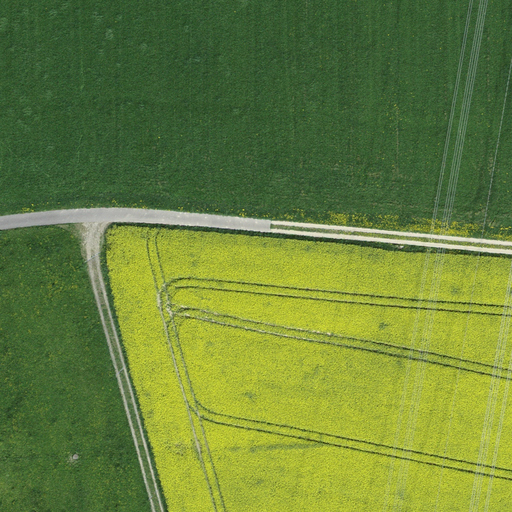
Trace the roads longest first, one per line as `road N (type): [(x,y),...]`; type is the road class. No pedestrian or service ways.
road 1 (track): [(0,221),(140,211),(511,244)]
road 2 (track): [(153,511),(85,259),(85,212)]
